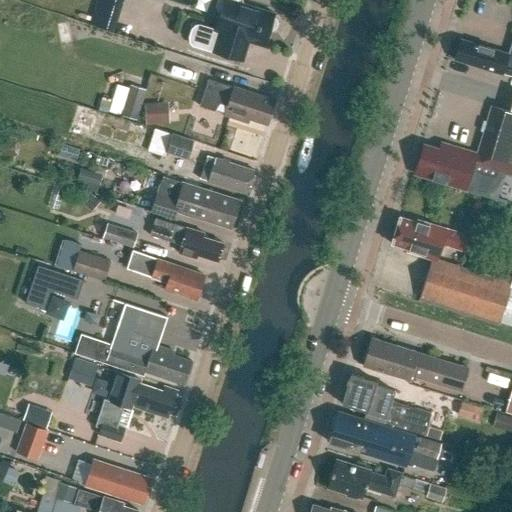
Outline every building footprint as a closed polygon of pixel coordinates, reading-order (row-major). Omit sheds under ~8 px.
[(100,0),(97,0),(90,25),(113,32),(121,7),(100,0)] [(220,14),(215,32),(198,26),(194,26),(191,29),(188,38),(189,44),(192,46),(212,52),(243,62),(249,42),(264,47),(269,31),(273,30),(276,28),(277,24),(277,21),(274,19),(275,15),(242,5),(241,0),(240,0),(218,0),(216,6),(217,11),(220,14)] [(511,42),(509,53),(460,39),(454,60),(511,76),(511,42)] [(232,88),(232,89),(207,81),(199,108),(214,113),(220,105),(227,107),(224,116),(248,124),(250,120),(267,126),(275,101),(232,88)] [(129,84),(120,115),(138,120),(146,89),(129,84)] [(107,113),(111,100),(102,98),(98,111),(107,113)] [(145,125),(169,124),(168,103),(144,104),(145,125)] [(511,112),(509,112),(490,106),(476,153),(511,163),(511,112)] [(166,151),(187,158),(193,142),(158,130),(151,152),(164,157),(166,151)] [(0,158),(16,156),(13,139),(0,141),(0,158)] [(511,163),(476,153),(476,154),(456,147),(456,148),(455,150),(442,145),(440,149),(425,144),(415,173),(465,189),(488,196),(496,171),(504,174),(511,176),(511,163)] [(207,183),(248,195),(255,173),(235,166),(236,162),(215,156),(207,183)] [(96,192),(101,175),(80,168),(75,186),(96,192)] [(230,229),(238,202),(162,178),(151,213),(173,220),(177,207),(197,214),(196,218),(230,229)] [(98,200),(90,194),(82,203),(89,210),(98,200)] [(420,300),(499,325),(500,322),(511,325),(511,277),(511,282),(438,260),(443,244),(465,251),(470,236),(417,220),(416,222),(399,217),(390,243),(408,249),(407,252),(432,259),(420,300)] [(222,248),(223,244),(203,238),(204,234),(187,229),(187,230),(155,219),(150,236),(161,239),(181,245),(179,254),(194,258),(197,255),(217,262),(218,259),(221,256),(223,252),(222,248)] [(102,238),(133,248),(137,233),(107,223),(102,238)] [(511,250),(511,239),(506,237),(502,247),(511,250)] [(110,260),(78,250),(72,271),(104,281),(110,260)] [(204,276),(157,260),(132,252),(126,269),(152,277),(152,278),(167,284),(165,290),(195,300),(204,276)] [(75,318),(85,283),(59,275),(48,310),(75,318)] [(36,297),(48,301),(54,282),(43,278),(36,297)] [(184,385),(192,362),(173,356),(174,352),(153,346),(149,358),(80,337),(75,355),(143,377),(144,372),(184,385)] [(410,380),(411,376),(461,391),(468,368),(373,338),(364,366),(410,380)] [(75,357),(68,378),(79,382),(86,361),(75,357)] [(169,414),(174,415),(180,398),(175,397),(177,392),(164,388),(163,392),(140,385),(141,381),(119,375),(110,402),(105,401),(96,428),(102,430),(99,436),(121,443),(125,429),(118,427),(127,401),(134,404),(133,407),(168,419),(169,414)] [(367,413),(365,420),(411,434),(411,433),(425,437),(432,416),(392,403),(395,393),(377,387),(378,384),(352,376),(343,405),(367,413)] [(481,408),(461,402),(457,415),(477,421),(481,408)] [(51,412),(28,404),(23,420),(46,428),(51,412)] [(496,423),(511,427),(511,419),(498,415),(496,423)] [(10,418),(6,429),(15,433),(19,422),(10,418)] [(37,461),(48,431),(25,424),(15,453),(37,461)] [(429,428),(426,436),(439,440),(442,432),(429,428)] [(83,460),(75,457),(67,479),(75,482),(83,460)] [(143,504),(150,481),(111,468),(110,471),(105,469),(106,466),(92,462),(85,485),(143,504)] [(0,463),(0,480),(11,486),(18,472),(0,463)] [(385,478),(336,463),(328,489),(347,495),(346,497),(357,500),(357,498),(363,500),(367,488),(395,497),(399,485),(411,488),(414,479),(388,470),(385,478)] [(138,511),(123,506),(124,504),(60,483),(55,498),(96,511),(138,511)] [(443,503),(447,490),(430,484),(426,497),(443,503)]
